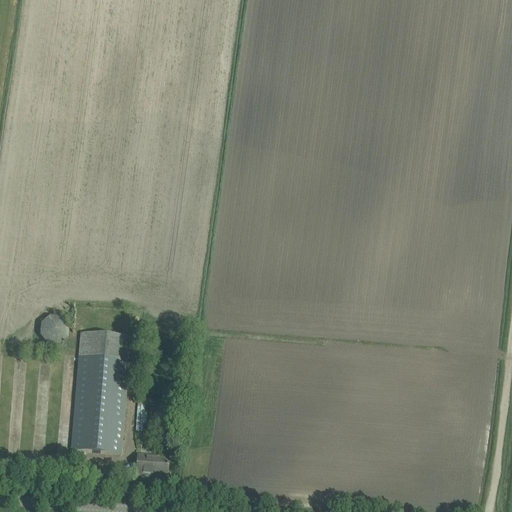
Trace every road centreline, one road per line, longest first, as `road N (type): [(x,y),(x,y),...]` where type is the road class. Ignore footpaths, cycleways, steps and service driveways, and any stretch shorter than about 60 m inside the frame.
road 1 (track): [(491,511),(511,330)]
road 2 (unclassified): [(135,511),(0,500)]
